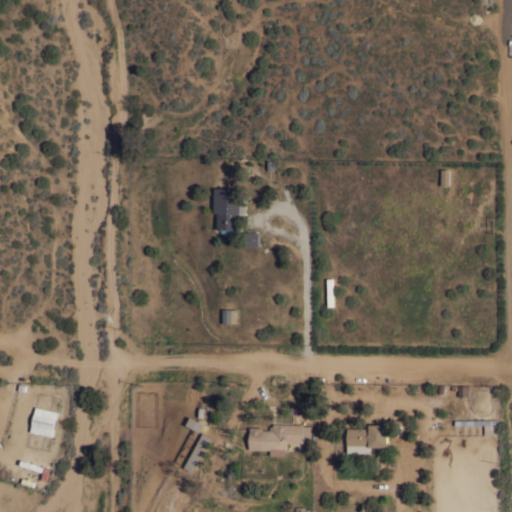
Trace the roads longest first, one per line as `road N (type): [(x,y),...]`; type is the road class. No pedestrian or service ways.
road 1 (residential): [(120,362),(511,370)]
road 2 (track): [(112,0),(120,101),(109,225),(120,362)]
road 3 (residential): [(120,362),(117,511)]
road 4 (residential): [(302,228),(310,366)]
road 5 (residential): [(0,360),(120,362)]
